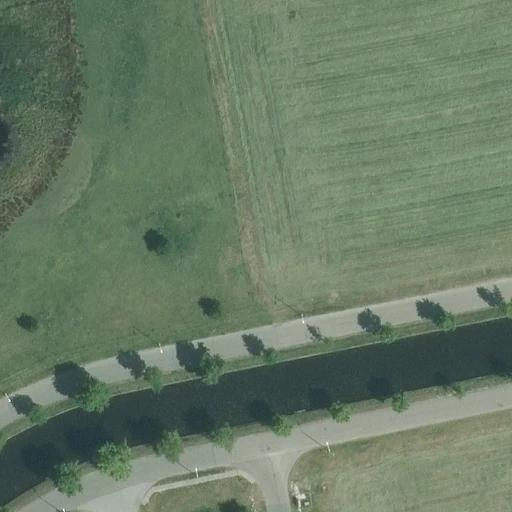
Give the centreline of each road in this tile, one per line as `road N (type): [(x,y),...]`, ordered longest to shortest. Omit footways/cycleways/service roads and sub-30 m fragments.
road 1 (unclassified): [(0,416),(32,398),(180,354),(511,291)]
road 2 (unclassified): [(511,393),(268,442)]
road 3 (unclassified): [(268,442),(120,476)]
